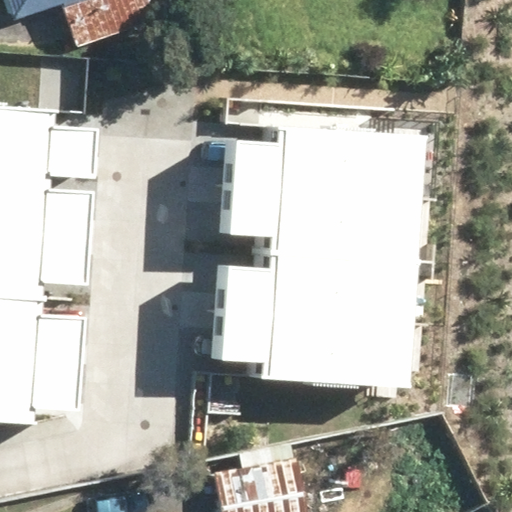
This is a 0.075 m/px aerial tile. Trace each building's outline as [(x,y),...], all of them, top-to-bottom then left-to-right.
[(0,98),(0,160),(20,162),(23,100),(0,98)] [(250,119),(247,181),(374,188),(377,125),(250,119)] [(0,160),(0,222),(16,224),(20,162),(0,160)] [(247,181),(244,243),(371,250),(374,188),(247,181)] [(235,214),(192,211),(189,254),(232,257),(235,214)] [(0,222),(0,285),(13,286),(16,224),(0,222)] [(244,243),(241,306),(368,312),(371,250),(244,243)] [(0,285),(0,347),(9,348),(13,286),(0,285)] [(241,306),(238,368),(365,374),(368,312),(241,306)] [(0,347),(0,409),(6,410),(9,348),(0,347)] [(220,389),(171,398),(177,433),(227,424),(220,389)] [(198,467),(206,511),(292,511),(282,452),(198,467)]
